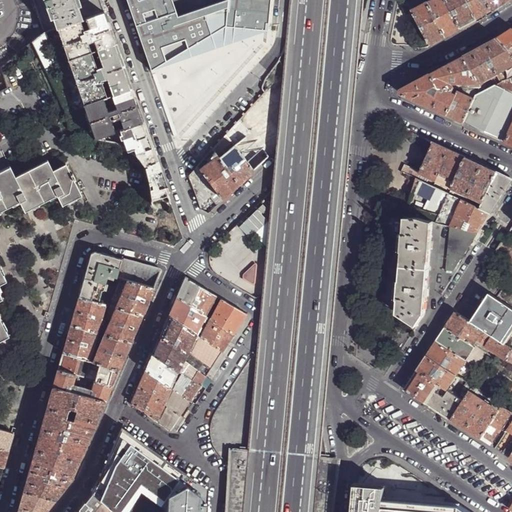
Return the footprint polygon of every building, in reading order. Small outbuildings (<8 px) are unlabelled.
[(46,0),(47,4),(49,3),(58,29),(81,21),(85,20),(83,17),(95,14),(92,5),(90,1),(79,5),(77,0),(46,0)] [(171,0),(127,0),(151,69),(211,35),(203,9),(178,17),(171,0)] [(230,0),(230,1),(228,24),(272,28),(274,0),(230,0)] [(456,33),(463,30),(447,0),(434,0),(429,3),(448,37),(456,33)] [(471,26),(478,21),(466,0),(447,0),(463,30),(471,26)] [(487,17),(494,12),(487,0),(466,0),(478,21),(487,17)] [(502,7),(509,2),(507,0),(487,0),(494,12),(502,7)] [(230,1),(203,9),(211,35),(151,69),(272,28),(228,24),(230,1)] [(441,41),(448,37),(429,3),(429,2),(413,11),(432,46),(441,41)] [(69,60),(92,52),(89,43),(95,41),(98,50),(116,44),(109,25),(105,13),(87,20),(89,26),(87,27),(87,29),(84,30),(81,21),(58,29),(69,60)] [(511,29),(508,32),(498,38),(511,52),(511,29)] [(45,34),(45,33),(32,42),(50,44),(46,33),(45,34)] [(478,49),(465,56),(479,84),(480,85),(483,83),(496,76),(499,75),(502,73),(511,67),(511,52),(498,38),(478,49)] [(92,52),(69,60),(85,104),(104,98),(108,96),(104,87),(110,85),(113,94),(131,88),(123,64),(116,44),(98,50),(100,57),(98,57),(99,60),(95,62),(92,52)] [(35,48),(39,55),(55,56),(52,48),(35,48)] [(444,67),(432,74),(440,89),(442,89),(446,89),(454,89),(453,84),(476,84),(479,84),(465,56),(444,67)] [(401,94),(448,116),(457,96),(452,93),(454,89),(446,89),(444,92),(441,90),(442,89),(440,89),(432,74),(412,84),(401,90),(401,94)] [(511,77),(506,80),(503,82),(503,83),(501,84),(496,86),(511,93),(511,77)] [(481,88),(480,89),(477,96),(486,91),(483,83),(480,85),(481,88)] [(475,99),(464,123),(489,135),(498,139),(507,143),(511,131),(511,93),(496,86),(486,91),(477,96),(475,99)] [(112,121),(114,120),(115,122),(117,121),(117,120),(120,118),(123,125),(119,127),(120,129),(143,121),(136,103),(131,88),(113,94),(112,95),(115,104),(107,106),(104,98),(85,104),(87,112),(96,138),(115,131),(112,121)] [(460,89),(459,92),(475,99),(477,96),(480,89),(476,89),(464,89),(460,89)] [(456,119),(464,123),(475,99),(459,92),(457,96),(448,116),(456,119)] [(58,95),(63,106),(71,102),(71,96),(58,95)] [(82,114),(91,139),(97,141),(96,138),(87,112),(82,114)] [(134,148),(135,157),(141,166),(156,161),(147,135),(143,121),(120,129),(128,151),(134,148)] [(245,127),(194,162),(215,193),(266,158),(245,127)] [(435,143),(421,173),(437,181),(451,150),(435,143)] [(459,154),(451,150),(437,181),(453,188),(466,158),(459,154)] [(453,188),(452,189),(450,194),(467,202),(483,165),(474,161),(466,158),(453,188)] [(0,341),(9,337),(0,319),(0,301),(3,300),(0,294),(0,284),(7,282),(0,268),(0,209),(19,201),(24,211),(56,195),(61,205),(80,195),(72,179),(74,178),(71,173),(70,174),(65,164),(52,170),(47,160),(15,176),(9,165),(0,169),(0,341)] [(156,161),(141,166),(144,169),(148,185),(150,200),(168,194),(159,169),(156,161)] [(483,165),(467,202),(481,209),(498,172),(492,169),(483,165)] [(401,172),(417,179),(418,180),(421,173),(404,166),(401,172)] [(491,214),(511,182),(511,178),(506,176),(498,172),(481,209),(491,214)] [(420,210),(440,216),(449,194),(434,187),(418,180),(417,179),(413,195),(409,210),(420,210)] [(467,202),(450,194),(449,194),(440,216),(437,223),(451,227),(479,233),(491,214),(481,209),(467,202)] [(427,294),(430,269),(432,248),(434,223),(420,218),(407,217),(407,219),(405,234),(402,234),(401,252),(404,252),(402,266),(401,281),(398,281),(396,299),(399,300),(398,313),(417,325),(425,313),(427,294)] [(479,233),(451,227),(446,270),(454,271),(479,233)] [(511,267),(511,248),(502,243),(498,249),(495,254),(511,267)] [(107,274),(118,277),(123,260),(92,251),(89,261),(87,269),(107,274)] [(118,277),(121,278),(154,287),(156,283),(161,270),(133,263),(123,260),(118,277)] [(84,280),(79,297),(99,302),(102,290),(103,290),(107,274),(87,269),(84,280)] [(480,286),(498,297),(504,288),(507,283),(489,272),(485,278),(480,286)] [(180,289),(177,296),(206,315),(216,295),(186,277),(180,289)] [(121,278),(114,299),(119,301),(116,307),(142,314),(147,303),(154,287),(121,278)] [(498,297),(502,300),(507,297),(504,288),(498,297)] [(511,306),(502,300),(498,297),(490,293),(486,298),(480,308),(511,328),(511,306)] [(502,300),(511,306),(511,294),(507,297),(502,300)] [(208,317),(206,315),(177,296),(173,306),(169,316),(201,338),(206,329),(203,327),(201,325),(204,318),(207,320),(208,317)] [(74,312),(71,325),(98,332),(102,319),(106,304),(99,302),(79,297),(74,312)] [(247,314),(221,299),(219,302),(211,319),(234,334),(247,314)] [(111,306),(106,320),(110,321),(116,307),(111,306)] [(110,321),(105,334),(131,342),(135,331),(142,314),(116,307),(110,321)] [(511,328),(480,308),(477,312),(470,322),(483,331),(492,336),(511,349),(511,328)] [(451,319),(446,327),(473,344),(474,345),(477,340),(483,331),(470,322),(460,315),(456,312),(451,319)] [(201,338),(169,316),(163,331),(161,335),(187,353),(210,370),(222,352),(201,338)] [(206,329),(201,338),(222,352),(234,334),(211,319),(206,329)] [(67,339),(63,353),(90,360),(94,347),(98,332),(71,325),(67,339)] [(473,344),(446,327),(441,335),(437,341),(463,359),(473,344)] [(492,336),(483,331),(477,340),(486,345),(492,336)] [(93,361),(99,363),(119,369),(131,342),(105,334),(98,348),(93,361)] [(153,354),(178,371),(181,374),(199,386),(204,379),(181,364),(187,353),(161,335),(155,349),(153,354)] [(511,350),(511,349),(492,336),(486,345),(486,346),(490,349),(489,350),(505,361),(511,350)] [(456,375),(466,361),(463,359),(437,341),(431,350),(427,356),(456,375)] [(470,364),(480,349),(474,345),(473,344),(463,359),(466,361),(470,364)] [(61,361),(58,370),(75,375),(87,378),(92,361),(90,360),(63,353),(61,361)] [(148,364),(146,370),(171,388),(178,371),(153,354),(148,364)] [(447,389),(456,375),(427,356),(423,362),(418,370),(440,385),(447,389)] [(99,363),(95,380),(112,385),(115,378),(119,369),(99,363)] [(56,377),(54,386),(105,401),(107,397),(111,387),(112,385),(95,380),(92,390),(73,384),(75,375),(58,370),(56,377)] [(141,381),(139,386),(163,404),(171,388),(146,370),(141,381)] [(427,404),(440,385),(418,370),(412,380),(405,390),(427,404)] [(178,371),(171,388),(173,389),(181,374),(178,371)] [(492,378),(504,386),(507,380),(496,373),(492,378)] [(190,401),(199,386),(181,374),(173,389),(174,390),(190,401)] [(87,378),(75,375),(73,384),(92,390),(95,380),(87,378)] [(452,393),(461,378),(456,375),(447,389),(452,393)] [(435,409),(451,420),(464,401),(452,393),(447,389),(440,385),(427,404),(435,409)] [(51,394),(48,408),(67,413),(75,415),(97,421),(100,414),(105,401),(54,386),(51,394)] [(163,404),(139,386),(135,396),(132,403),(156,421),(163,404)] [(180,416),(190,401),(174,390),(166,406),(167,407),(180,416)] [(466,430),(481,440),(499,411),(470,392),(464,401),(451,420),(466,430)] [(490,446),(511,411),(503,406),(499,411),(481,440),(487,443),(490,446)] [(170,431),(180,416),(167,407),(159,423),(170,431)] [(44,420),(42,429),(88,441),(93,429),(97,421),(75,415),(72,425),(65,423),(67,413),(48,408),(44,420)] [(492,447),(511,415),(511,411),(490,446),(492,447)] [(122,426),(93,491),(103,500),(116,511),(135,511),(144,500),(162,511),(207,511),(209,489),(122,426)] [(11,446),(14,434),(0,429),(0,448),(10,451),(11,446)] [(39,438),(36,449),(79,461),(83,452),(88,441),(42,429),(39,438)] [(0,466),(5,468),(7,460),(10,451),(0,448),(0,466)] [(33,458),(30,470),(70,481),(72,477),(74,474),(79,461),(36,449),(33,458)] [(24,490),(55,499),(70,481),(30,470),(27,480),(24,490)] [(356,484),(353,511),(469,511),(460,506),(445,504),(384,499),(385,491),(385,486),(356,484)] [(44,511),(55,499),(24,490),(18,510),(17,511),(44,511)] [(445,504),(446,496),(385,491),(384,499),(445,504)] [(116,511),(103,500),(92,511),(116,511)] [(88,501),(82,508),(85,511),(86,511),(92,505),(88,501)]
